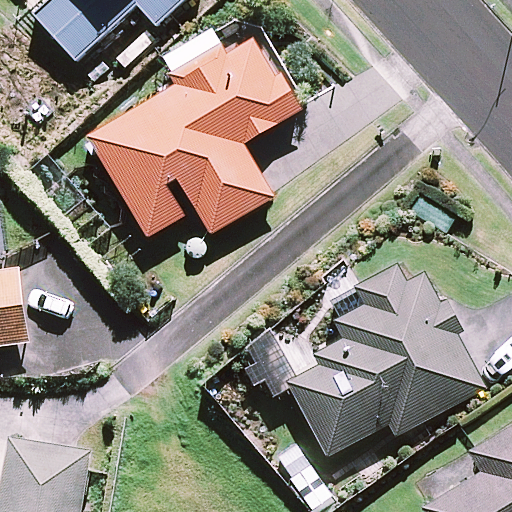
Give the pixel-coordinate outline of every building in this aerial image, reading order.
[(50,0),(37,12),(77,58),(139,3),(157,23),(183,0),(50,0)] [(230,44),(217,21),(165,51),(183,82),(94,135),(151,232),(198,204),(213,229),(274,193),(242,139),(301,105),(256,29),(230,44)] [(486,383),(415,258),(332,306),(354,344),(290,380),(331,452),(389,419),(398,433),(486,383)] [(0,343),(34,340),(26,264),(0,266),(0,343)] [(511,511),(511,428),(500,436),(433,475),(444,495),(427,506),(430,511),(511,511)] [(0,511),(78,511),(90,448),(11,435),(0,499),(0,511)]
